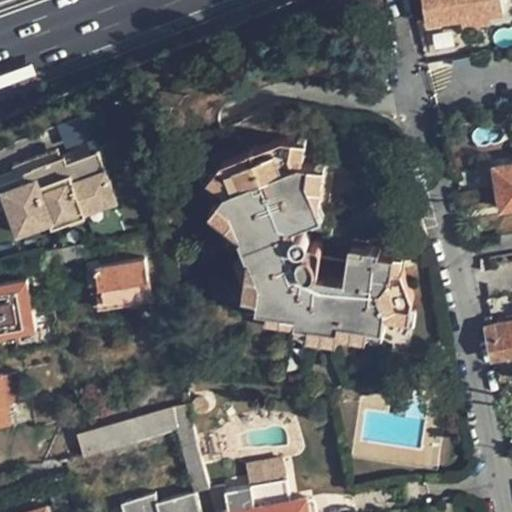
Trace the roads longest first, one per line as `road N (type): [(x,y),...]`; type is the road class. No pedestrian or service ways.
road 1 (residential): [(399,8),(506,511)]
road 2 (motorway): [(0,48),(129,0)]
